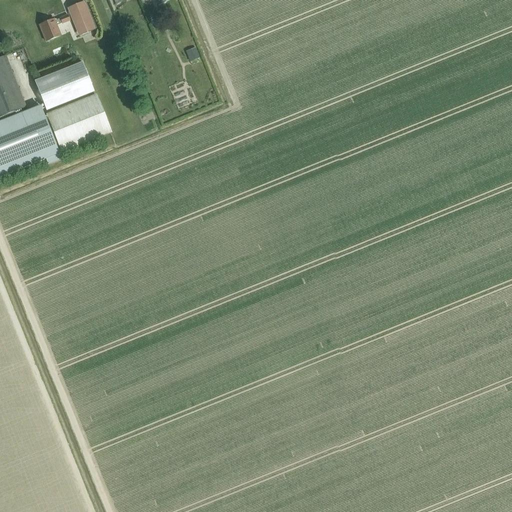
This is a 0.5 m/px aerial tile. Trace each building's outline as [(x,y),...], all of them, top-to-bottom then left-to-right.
[(78,36),(82,35),(95,29),(83,2),(67,9),(78,36)] [(54,20),(39,25),(46,42),(60,36),(56,26),(69,21),(67,15),(59,18),(59,19),(54,21),(54,20)] [(0,117),(20,109),(25,107),(5,57),(0,58),(0,117)] [(9,60),(20,93),(27,91),(17,57),(9,60)] [(94,93),(88,79),(82,63),(34,81),(46,112),(94,93)] [(110,133),(95,96),(48,115),(48,116),(44,117),(57,150),(61,149),(63,152),(110,133)] [(61,160),(57,150),(44,117),(40,107),(22,114),(20,109),(0,117),(0,177),(46,159),(48,165),(61,160)]
